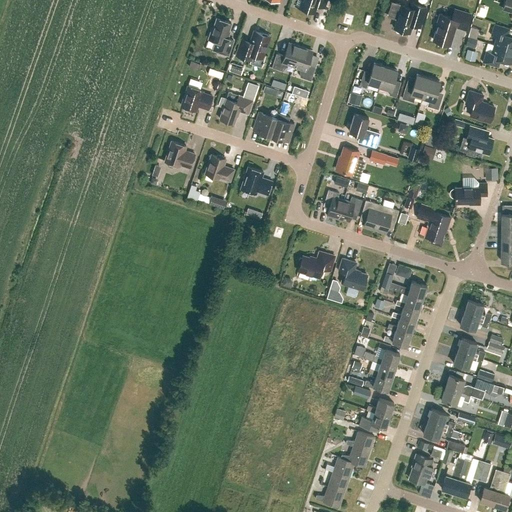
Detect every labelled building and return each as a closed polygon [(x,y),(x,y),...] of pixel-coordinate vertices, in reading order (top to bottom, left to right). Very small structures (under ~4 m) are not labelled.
[(314,12),(316,4),(324,7),(326,0),(297,0),(296,6),(314,12)] [(511,0),(503,0),(501,8),(511,11),(511,17),(511,18),(511,0)] [(409,32),(412,24),(420,26),(422,18),(426,7),(412,2),(410,7),(401,4),(394,27),(397,28),(396,29),(397,30),(400,31),(402,31),(402,30),(409,32)] [(466,29),(470,14),(454,8),(452,17),(440,13),(437,23),(438,24),(433,39),(450,44),(455,26),(466,29)] [(228,31),(231,22),(217,18),(213,30),(211,30),(209,38),(216,41),(213,49),(228,55),(233,39),(226,37),(227,36),(228,36),(227,31),(228,31)] [(494,44),(511,49),(511,36),(508,35),(510,28),(494,23),(491,34),(497,36),(494,44)] [(241,41),(237,54),(251,59),(250,63),(261,67),(262,64),(263,64),(264,62),(263,61),(265,57),(263,56),(270,35),(254,30),(251,42),(242,39),(241,41)] [(294,66),(301,46),(289,42),(284,55),(277,53),(272,66),(283,70),(288,64),(294,66)] [(511,49),(494,44),(492,52),(486,50),(483,62),(498,66),(500,60),(511,63),(511,60),(511,49)] [(301,46),(294,66),(300,68),(300,76),(311,80),(316,66),(308,63),(313,50),(301,46)] [(465,57),(473,59),(475,53),(467,51),(465,57)] [(230,70),(242,74),(244,66),(233,62),(230,70)] [(380,85),(386,66),(374,62),(371,72),(364,70),(360,85),(366,87),(368,82),(380,85)] [(386,66),(380,85),(391,89),(389,94),(396,96),(401,81),(394,79),(397,69),(386,66)] [(422,96),(428,77),(417,73),(413,86),(406,84),(402,98),(414,101),(416,94),(422,96)] [(428,77),(422,96),(429,99),(427,105),(438,109),(443,95),(436,93),(440,81),(428,77)] [(217,79),(214,81),(213,85),(214,88),(218,89),(221,87),(222,84),(221,81),(217,79)] [(222,96),(219,104),(223,106),(219,118),(227,120),(227,122),(231,123),(232,122),(234,123),(237,116),(238,116),(240,110),(248,113),(253,99),(258,85),(249,82),(244,96),(239,94),(237,101),(226,98),(222,96)] [(208,108),(213,96),(202,92),(203,90),(188,85),(182,105),(196,110),(198,105),(208,108)] [(308,90),(301,88),(298,95),(306,97),(308,90)] [(276,89),(274,95),(280,97),(282,91),(276,89)] [(490,121),(492,113),(494,113),(495,108),(494,107),(494,106),(487,104),(488,103),(481,101),(483,94),(469,90),(465,103),(473,105),(470,115),(490,121)] [(351,93),(348,101),(358,105),(361,96),(351,93)] [(302,97),(299,105),(305,107),(306,107),(308,99),(302,97)] [(259,131),(271,135),(277,117),(259,111),(257,118),(253,129),(259,131)] [(278,112),(277,117),(271,135),(288,141),(294,123),(289,121),(290,116),(278,112)] [(413,123),(414,117),(399,112),(397,118),(413,123)] [(375,146),(380,133),(365,128),(369,117),(354,113),(349,130),(360,134),(358,141),(375,146)] [(463,127),(465,121),(454,118),(453,124),(463,127)] [(405,132),(408,123),(399,121),(397,130),(405,132)] [(470,125),(466,138),(471,139),(468,147),(488,154),(493,138),(487,136),(488,130),(482,128),(470,125)] [(429,131),(425,142),(435,146),(439,134),(429,131)] [(190,167),(195,153),(185,150),(186,145),(172,140),(165,160),(179,165),(180,164),(190,167)] [(434,148),(424,145),(421,154),(431,158),(434,148)] [(338,162),(337,165),(338,167),(337,169),(352,174),(353,170),(361,173),(365,161),(357,159),(359,151),(344,146),(339,161),(338,162)] [(416,160),(419,148),(411,146),(408,157),(416,160)] [(384,164),(387,154),(372,149),(368,159),(384,164)] [(230,180),(234,169),(224,165),(226,158),(212,154),(205,173),(219,177),(220,176),(230,180)] [(268,194),(272,180),(262,177),(263,171),(248,166),(241,188),(256,193),(257,190),(268,194)] [(484,177),(496,177),(496,166),(484,166),(484,177)] [(357,190),(365,192),(368,185),(360,182),(357,190)] [(411,182),(407,194),(416,197),(420,185),(411,182)] [(479,186),(455,187),(455,188),(453,188),(451,189),(450,191),(450,193),(451,195),(453,197),(455,197),(455,203),(470,203),(470,204),(480,203),(480,195),(487,194),(487,182),(479,182),(479,186)] [(197,199),(200,191),(195,189),(196,186),(191,184),(188,196),(197,199)] [(375,197),(378,188),(369,185),(366,194),(375,197)] [(338,218),(344,199),(338,197),(339,192),(328,189),(325,201),(330,203),(327,215),(338,218)] [(344,199),(338,218),(349,221),(353,209),(358,211),(362,199),(351,196),(350,201),(344,199)] [(405,204),(412,206),(414,199),(407,197),(405,204)] [(375,228),(382,204),(366,199),(362,211),(368,213),(364,226),(370,228),(371,227),(375,228)] [(447,226),(450,216),(434,211),(435,208),(421,203),(417,217),(425,219),(426,216),(431,218),(425,235),(432,237),(431,241),(441,245),(443,239),(442,238),(446,226),(447,226)] [(382,204),(375,228),(379,230),(379,231),(386,233),(390,219),(395,221),(399,209),(382,204)] [(252,210),(250,216),(259,219),(261,213),(252,210)] [(400,210),(396,219),(403,222),(407,213),(400,210)] [(511,225),(511,212),(503,213),(502,225),(511,225)] [(511,237),(511,225),(502,225),(502,237),(511,237)] [(511,249),(511,237),(502,237),(502,249),(511,249)] [(511,249),(502,249),(502,261),(508,261),(508,268),(511,268),(511,249)] [(330,269),(335,255),(320,250),(317,258),(311,256),(310,257),(303,255),(302,257),(300,257),(299,258),(299,260),(299,262),(300,263),(298,270),(319,276),(322,266),(330,268),(330,269)] [(363,289),(367,274),(360,271),(360,270),(354,269),(356,262),(343,257),(339,270),(346,272),(343,282),(363,289)] [(407,277),(410,267),(395,262),(392,273),(407,277)] [(408,292),(423,297),(427,285),(412,280),(409,290),(390,283),(393,274),(386,271),(382,285),(388,288),(388,287),(400,291),(407,294),(408,292)] [(327,297),(340,301),(341,297),(339,292),(337,292),(339,286),(336,281),(332,280),(327,297)] [(419,309),(423,297),(408,292),(407,294),(405,302),(397,299),(396,303),(403,306),(404,304),(419,309)] [(383,299),(377,297),(374,305),(380,307),(383,299)] [(483,304),(468,299),(464,311),(490,320),(492,313),(486,311),(485,315),(480,313),(483,304)] [(415,321),(419,309),(404,304),(403,306),(401,313),(393,311),(392,315),(399,318),(400,316),(415,321)] [(368,311),(365,319),(371,320),(374,313),(368,311)] [(487,327),(490,320),(464,311),(460,324),(475,329),(478,320),(483,321),(481,325),(487,327)] [(411,333),(415,321),(400,316),(399,318),(397,325),(389,323),(388,327),(395,330),(396,328),(411,333)] [(363,326),(361,334),(367,336),(370,328),(363,326)] [(407,345),(411,333),(396,328),(395,330),(393,337),(385,335),(384,339),(392,342),(392,340),(407,345)] [(500,343),(502,337),(491,333),(488,339),(500,343)] [(457,349),(483,358),(485,351),(479,349),(478,353),(474,351),(477,342),(462,337),(457,349)] [(502,352),(504,345),(488,340),(486,346),(502,352)] [(354,353),(362,356),(365,347),(357,345),(354,353)] [(381,360),(396,365),(400,353),(385,348),(382,358),(374,355),(375,354),(365,350),(363,356),(380,362),(381,360)] [(481,365),(483,358),(457,349),(453,362),(469,367),(472,358),(476,359),(475,363),(481,365)] [(392,377),(396,365),(381,360),(380,362),(378,370),(370,367),(368,372),(376,374),(377,372),(392,377)] [(490,381),(492,374),(479,370),(477,377),(490,381)] [(388,390),(392,377),(377,372),(376,374),(374,382),(366,379),(364,384),(373,386),(373,385),(388,390)] [(449,373),(445,386),(471,395),(471,394),(482,398),(485,390),(468,384),(462,386),(465,379),(449,373)] [(347,380),(361,385),(363,380),(349,375),(347,380)] [(474,384),(489,389),(488,392),(491,393),(490,394),(494,396),(502,392),(504,387),(492,383),(492,382),(477,377),(474,384)] [(368,398),(371,390),(355,385),(352,392),(368,398)] [(468,401),(471,395),(445,386),(441,398),(456,404),(459,394),(464,396),(463,399),(468,401)] [(375,409),(390,414),(394,402),(379,397),(376,407),(368,404),(367,409),(374,411),(375,409)] [(427,420),(453,429),(455,422),(449,420),(448,424),(444,422),(447,413),(431,408),(427,420)] [(386,427),(390,414),(375,409),(374,411),(372,418),(362,415),(359,424),(378,430),(380,425),(386,427)] [(473,423),(475,417),(459,412),(457,418),(473,423)] [(453,429),(427,420),(423,433),(438,438),(441,429),(446,430),(445,434),(457,438),(459,431),(453,429)] [(353,445),(370,451),(375,436),(358,430),(355,440),(346,439),(345,442),(353,445)] [(489,442),(493,432),(486,430),(482,439),(489,442)] [(495,432),(493,441),(499,443),(502,434),(495,432)] [(462,452),(465,444),(448,439),(446,447),(462,452)] [(426,449),(428,443),(420,440),(418,447),(426,449)] [(340,457),(354,462),(365,465),(370,451),(353,445),(350,454),(342,454),(341,457),(340,457)] [(449,463),(453,449),(446,447),(441,461),(449,463)] [(439,457),(442,450),(433,448),(431,454),(439,457)] [(465,459),(466,453),(460,451),(458,457),(458,456),(451,476),(446,474),(441,488),(454,492),(464,459),(465,459)] [(430,475),(433,465),(431,465),(433,458),(416,453),(412,465),(413,465),(409,477),(425,483),(427,475),(430,475)] [(464,459),(454,492),(467,496),(471,482),(465,480),(471,461),(473,455),(466,453),(465,459),(464,459)] [(338,456),(333,471),(349,476),(354,462),(340,457),(341,457),(338,456)] [(479,478),(485,461),(478,458),(472,476),(479,478)] [(485,461),(479,478),(485,480),(491,463),(485,461)] [(492,504),(503,471),(496,469),(490,488),(484,486),(480,500),(492,504)] [(344,491),(349,476),(333,471),(328,485),(344,491)] [(503,471),(492,504),(505,508),(509,494),(504,492),(510,473),(503,471)] [(339,505),(344,491),(328,485),(325,494),(316,494),(315,497),(339,505)]
